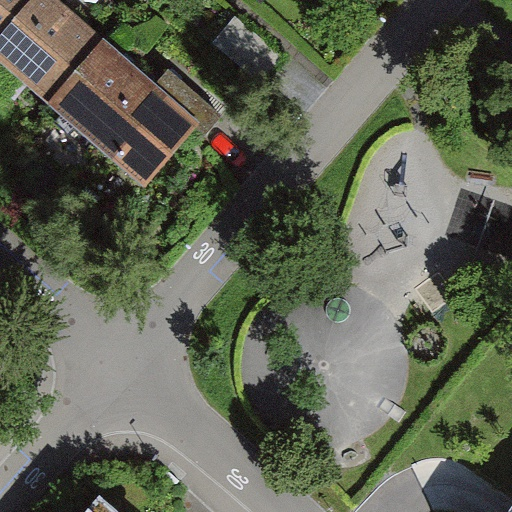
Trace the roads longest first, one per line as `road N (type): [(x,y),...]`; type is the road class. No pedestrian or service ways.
road 1 (residential): [(119,364),(435,0)]
road 2 (residential): [(280,511),(119,364)]
road 3 (residential): [(119,364),(0,500)]
road 4 (residential): [(119,364),(0,254)]
